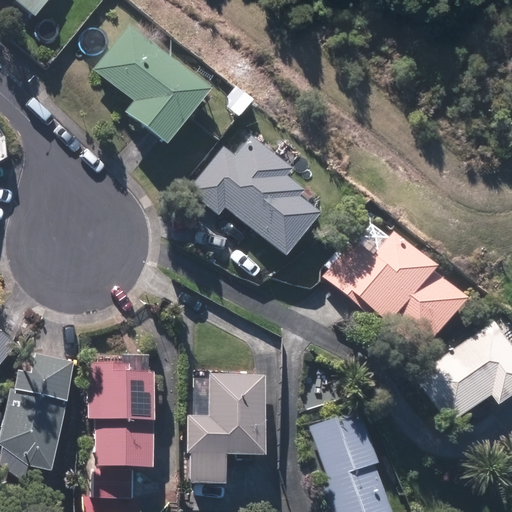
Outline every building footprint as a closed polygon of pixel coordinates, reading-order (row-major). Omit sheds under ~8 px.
[(6,0),(30,19),(46,0),(6,0)] [(201,98),(124,32),(89,72),(130,107),(121,117),(157,148),(201,98)] [(251,102),(235,90),(220,108),(236,121),(251,102)] [(232,160),(220,150),(186,192),(215,215),(219,211),(282,260),(315,217),(294,201),(299,195),(281,181),(287,173),(246,141),(232,160)] [(349,245),(319,278),(363,318),(368,313),(412,353),(457,304),(426,275),(429,272),(389,236),(367,260),(349,245)] [(407,379),(441,430),(482,402),(488,411),(511,394),(511,360),(488,325),(407,379)] [(0,360),(10,350),(0,341),(0,360)] [(41,478),(68,367),(32,358),(29,370),(15,366),(8,395),(4,394),(0,411),(0,458),(17,472),(41,478)] [(124,368),(82,367),(80,423),(88,424),(86,471),(88,471),(88,497),(127,498),(128,471),(145,472),(148,377),(123,376),(124,368)] [(256,461),(259,380),(208,378),(206,422),(187,421),(184,486),(218,488),(219,459),(256,461)] [(354,414),(306,430),(321,484),(316,485),(323,511),(380,511),(369,467),(370,467),(354,414)]
